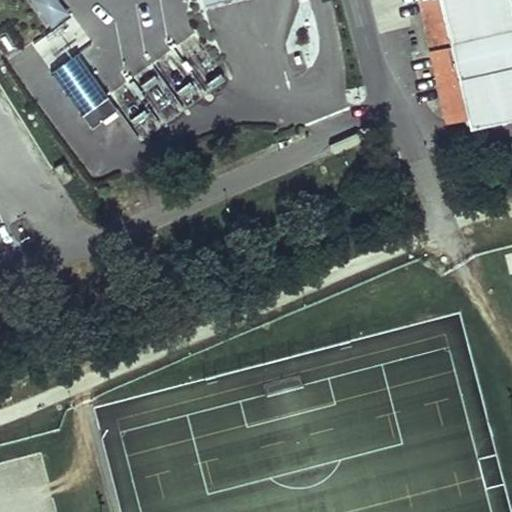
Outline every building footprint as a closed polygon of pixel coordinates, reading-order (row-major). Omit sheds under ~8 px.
[(447,21),(442,0),(425,0),(431,24),(447,21)] [(442,0),(447,21),(431,24),(427,25),(433,51),(452,46),(468,115),(470,125),(511,115),(511,12),(509,0),(442,0)] [(468,115),(452,46),(433,51),(448,120),(468,115)] [(52,73),(82,115),(107,97),(77,55),(52,73)] [(107,99),(139,136),(179,101),(147,64),(107,99)] [(37,129),(30,133),(37,146),(44,142),(37,129)]
